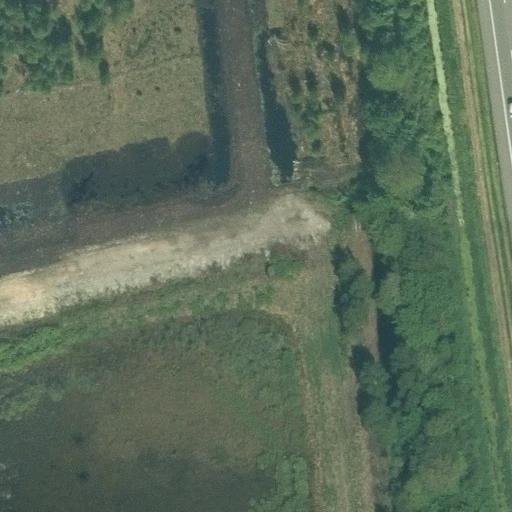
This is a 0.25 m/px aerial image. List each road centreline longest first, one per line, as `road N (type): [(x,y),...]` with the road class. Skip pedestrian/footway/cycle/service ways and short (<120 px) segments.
road 1 (track): [(0,295),(328,214)]
road 2 (motorway): [(488,0),(511,155)]
